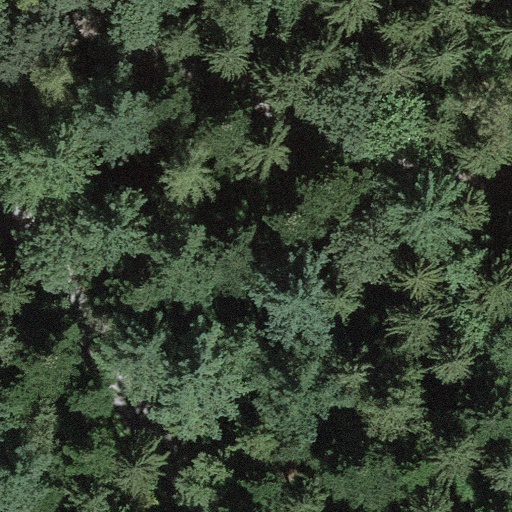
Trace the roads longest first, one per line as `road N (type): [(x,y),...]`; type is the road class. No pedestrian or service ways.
road 1 (track): [(54,0),(107,29),(511,184)]
road 2 (track): [(176,511),(128,444),(0,203)]
